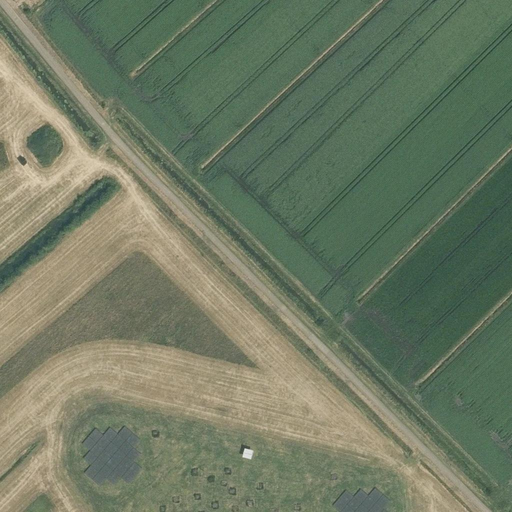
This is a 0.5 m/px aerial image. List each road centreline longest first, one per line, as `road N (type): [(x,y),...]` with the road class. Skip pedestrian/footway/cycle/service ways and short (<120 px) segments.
road 1 (unclassified): [(484,511),(111,135),(0,0)]
road 2 (track): [(420,449),(391,470),(369,472),(116,407),(97,410),(81,419),(69,447),(72,470),(101,511)]
